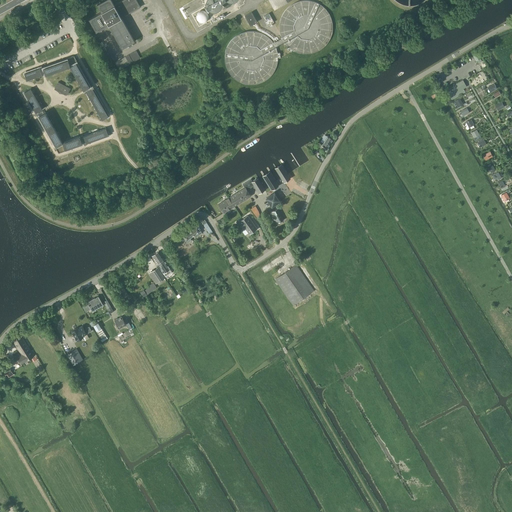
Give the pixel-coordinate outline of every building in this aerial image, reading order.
[(221,8),(222,5),(222,3),(221,0),(220,0),(207,0),(206,2),(206,5),(206,7),(208,10),(210,11),(212,12),(215,12),(218,12),(220,10),(221,8)] [(280,21),(279,23),(279,24),(279,28),(279,31),(280,34),(281,37),(282,40),(284,43),(286,45),(288,48),(290,50),(293,51),(296,53),(299,54),(302,54),(306,54),(309,54),(312,54),(315,53),(318,51),(321,50),(323,48),(326,45),(328,43),(329,40),(331,37),(332,34),(332,31),(333,28),(332,25),(332,21),(331,18),(330,15),(328,12),(326,10),(324,8),(321,6),(318,4),(315,3),(312,2),(309,1),(306,1),(303,1),(299,2),(296,3),(293,4),(291,6),(288,8),(286,10),(284,12),(282,15),(281,18),(280,21)] [(252,12),(245,16),(250,26),(257,22),(252,12)] [(266,19),(264,20),(267,26),(270,24),(271,26),(273,25),(272,23),(274,22),(269,13),(264,16),(266,19)] [(277,63),(277,61),(277,60),(277,57),(276,54),(276,51),(274,48),(273,45),(271,42),(269,40),(266,38),(264,36),(261,34),(260,34),(258,33),(255,33),(251,32),(248,32),(245,33),(242,34),(239,35),(236,36),(233,38),(231,40),(229,43),(227,46),(226,48),(225,51),(224,55),(224,58),(224,61),(224,64),(225,67),(226,70),(228,73),(230,76),(232,78),(234,80),(237,82),(240,83),(243,85),(246,85),(249,86),(252,86),(256,85),(259,84),(262,83),(264,82),(267,80),(269,77),(272,75),(273,72),(275,69),(276,66),(277,63)] [(136,50),(125,56),(125,57),(130,64),(140,58),(138,54),(136,50)] [(80,65),(78,63),(78,62),(76,58),(75,57),(74,56),(68,59),(70,66),(72,70),(78,66),(79,66),(80,65)] [(43,68),(46,75),(70,66),(68,59),(43,68)] [(90,87),(78,66),(72,70),(84,90),(90,87)] [(39,68),(24,73),(27,80),(41,75),(39,68)] [(466,86),(464,81),(463,80),(455,85),(455,84),(453,85),(453,86),(446,90),(451,100),(465,92),(463,88),(466,86)] [(69,87),(58,82),(55,88),(65,94),(69,87)] [(42,109),(31,89),(24,92),(36,113),(42,109)] [(93,89),(87,92),(102,120),(108,116),(93,89)] [(60,139),(45,112),(39,115),(54,142),(60,139)] [(108,135),(106,128),(84,136),(86,143),(108,135)] [(323,143),(322,145),(327,149),(328,146),(329,146),(333,139),(327,135),(323,143)] [(65,149),(83,143),(80,136),(62,142),(65,149)] [(65,149),(62,142),(60,139),(54,142),(53,143),(55,146),(55,147),(57,150),(58,151),(59,153),(65,149)] [(281,164),(275,168),(281,178),(284,182),(290,178),(281,164)] [(263,175),(272,190),(278,186),(269,171),(263,175)] [(245,188),(218,204),(224,213),(251,196),(247,190),(254,185),(256,187),(257,187),(260,192),(264,190),(261,184),(258,179),(253,182),(251,179),(243,184),(245,188)] [(274,193),(267,198),(272,206),(279,201),(274,193)] [(271,212),(277,223),(283,220),(277,208),(271,212)] [(248,215),(237,223),(242,230),(245,228),(250,234),(257,229),(248,215)] [(213,232),(205,220),(202,222),(204,225),(209,234),(213,232)] [(201,230),(198,225),(190,231),(194,236),(194,235),(196,237),(202,233),(200,231),(201,230)] [(231,226),(227,229),(232,235),(236,232),(231,226)] [(190,238),(194,236),(190,231),(183,236),(185,239),(183,240),(184,242),(186,240),(187,243),(191,240),(190,238)] [(159,251),(150,257),(152,259),(154,262),(155,261),(157,265),(165,260),(159,251)] [(165,260),(157,265),(163,273),(165,277),(172,272),(170,269),(171,268),(165,260)] [(275,279),(276,280),(293,305),(314,291),(296,265),(275,279)] [(149,274),(153,280),(156,284),(165,278),(158,268),(149,274)] [(147,295),(157,288),(154,283),(149,286),(150,287),(144,290),(140,292),(143,297),(147,295)] [(124,298),(129,295),(123,286),(115,291),(122,304),(127,302),(124,298)] [(88,304),(83,306),(86,312),(91,309),(92,311),(103,305),(98,296),(95,298),(94,298),(93,299),(87,302),(88,304)] [(107,300),(103,302),(109,311),(112,309),(107,300)] [(115,320),(114,320),(119,328),(125,324),(129,330),(131,328),(126,319),(123,321),(121,317),(115,320)] [(96,325),(94,326),(96,330),(97,332),(102,340),(101,340),(102,342),(108,339),(101,328),(98,323),(96,325)] [(77,340),(82,337),(82,336),(92,331),(89,327),(84,330),(82,327),(78,329),(78,328),(72,332),(77,340)] [(20,333),(12,338),(21,354),(14,358),(16,363),(18,361),(20,364),(33,356),(20,333)] [(75,349),(67,354),(68,355),(73,364),(73,365),(81,360),(75,349)]
